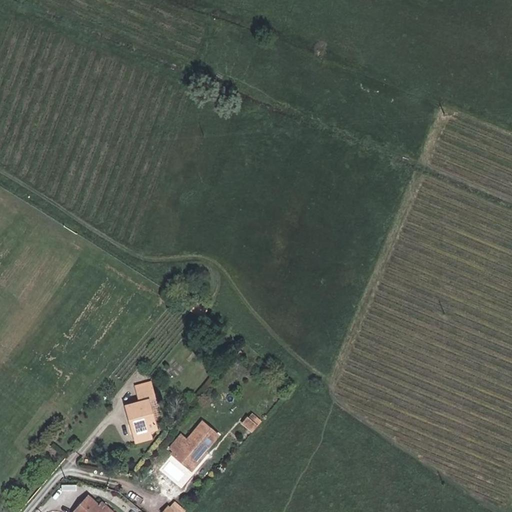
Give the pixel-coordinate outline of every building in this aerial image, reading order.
[(209,310),(213,304),(207,299),(202,305),(209,310)] [(163,383),(161,377),(146,381),(148,387),(163,383)] [(160,425),(167,424),(160,396),(166,394),(163,383),(148,387),(151,397),(136,401),(138,410),(144,409),(149,428),(160,425)] [(145,437),(162,433),(160,425),(149,428),(144,409),(138,410),(145,437)] [(268,423),(271,420),(262,412),(259,416),(268,423)] [(253,423),(261,431),(268,423),(259,416),(253,423)] [(189,447),(204,461),(229,432),(214,418),(197,438),(191,433),(181,444),(187,450),(189,447)] [(200,466),(204,461),(189,447),(187,450),(185,452),(200,466)] [(118,511),(105,501),(95,491),(78,510),(79,511),(118,511)] [(118,511),(126,511),(109,496),(105,501),(118,511)] [(171,511),(188,511),(177,503),(170,511),(171,511)]
